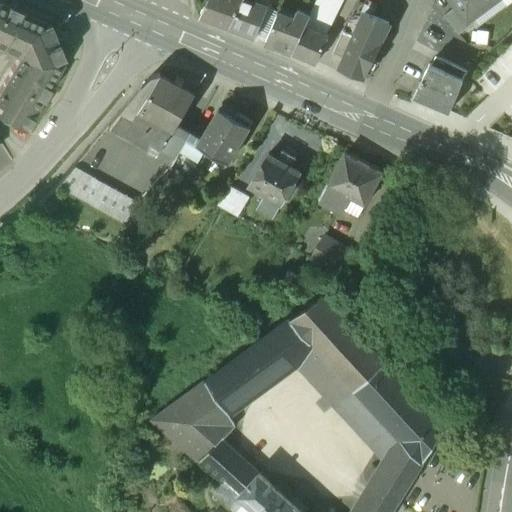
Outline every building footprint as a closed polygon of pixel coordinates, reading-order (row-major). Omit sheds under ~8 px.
[(207,0),(199,19),(217,26),(228,30),(241,0),(207,0)] [(243,0),(241,0),(228,30),(254,40),(266,9),(251,3),(243,0)] [(342,1),(339,0),(317,0),(315,4),(310,14),(330,24),(342,1)] [(450,0),(456,7),(467,22),(468,21),(496,0),(450,0)] [(0,4),(0,48),(17,56),(18,59),(0,89),(0,105),(9,111),(4,120),(23,132),(25,128),(26,129),(34,116),(32,115),(61,65),(60,61),(63,59),(56,44),(52,46),(50,42),(55,40),(48,23),(44,25),(44,23),(0,4)] [(456,7),(443,17),(458,36),(472,26),(468,21),(467,22),(456,7)] [(293,20),(278,13),(265,45),(292,55),(304,28),(308,18),(296,13),(293,20)] [(330,24),(310,14),(308,18),(304,28),(320,35),(323,27),(330,24)] [(344,60),(340,68),(362,78),(364,73),(365,73),(379,45),(378,45),(388,24),(364,14),(353,38),(344,60)] [(304,28),(292,55),(315,65),(327,38),(320,35),(304,28)] [(353,38),(342,33),(332,55),(344,60),(353,38)] [(439,60),(435,68),(429,65),(412,100),(435,111),(436,108),(449,113),(464,76),(468,72),(460,68),(440,59),(439,60)] [(470,61),(460,68),(468,72),(469,72),(474,67),(470,61)] [(159,77),(133,121),(121,111),(109,127),(112,129),(148,150),(151,145),(176,159),(180,152),(190,134),(176,126),(194,97),(159,77)] [(236,115),(221,106),(218,111),(233,120),(236,115)] [(233,120),(218,111),(201,140),(190,134),(180,152),(198,163),(205,152),(228,165),(252,124),(236,115),(233,120)] [(295,161),(282,152),(276,162),(267,157),(249,188),(264,196),(280,206),(298,175),(290,170),(295,161)] [(381,176),(344,156),(327,188),(364,208),(381,176)] [(137,204),(73,167),(56,186),(124,225),(137,204)] [(228,188),(216,208),(236,220),(248,200),(228,188)] [(364,208),(327,188),(320,201),(357,221),(364,208)] [(280,206),(264,196),(256,209),(273,219),(280,206)] [(351,265),(320,246),(309,263),(341,282),(351,265)] [(443,428),(323,295),(289,320),(315,348),(400,441),(421,464),(443,428)] [(289,320),(205,382),(227,412),(294,363),(315,348),(289,320)] [(400,441),(315,348),(294,363),(387,462),(400,441)] [(227,412),(205,382),(153,420),(199,461),(221,442),(235,429),(227,412)] [(387,462),(356,511),(391,511),(421,464),(400,441),(387,462)] [(258,475),(221,442),(199,461),(222,483),(238,496),(258,475)] [(300,511),(258,475),(238,496),(245,503),(254,511),(300,511)] [(238,496),(222,483),(213,493),(234,511),(236,511),(245,503),(238,496)] [(254,511),(245,503),(236,511),(254,511)]
